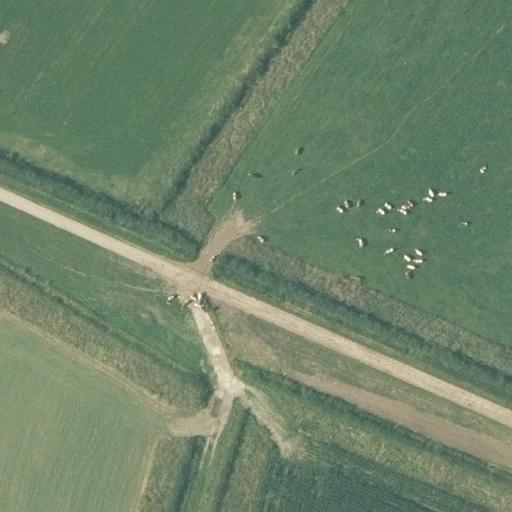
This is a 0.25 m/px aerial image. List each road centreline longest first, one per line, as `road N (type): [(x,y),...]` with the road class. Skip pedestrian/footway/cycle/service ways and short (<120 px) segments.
road 1 (track): [(214,288),(511,417)]
road 2 (track): [(214,288),(196,302),(195,320),(225,375),(191,511)]
road 3 (track): [(0,194),(214,288)]
